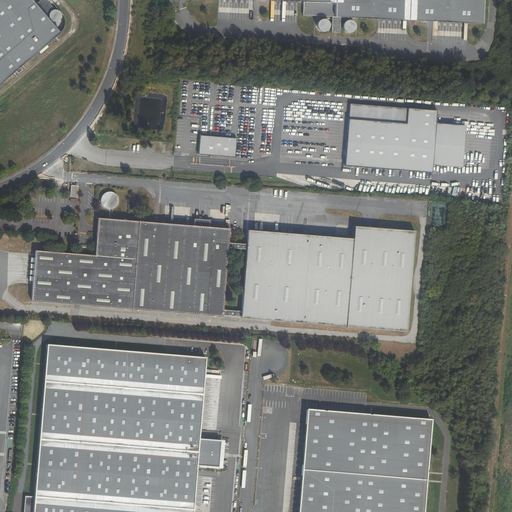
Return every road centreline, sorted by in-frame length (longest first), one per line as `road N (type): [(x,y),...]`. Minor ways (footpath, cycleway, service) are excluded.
road 1 (unknown): [(22,497),(38,326),(235,347),(235,430),(253,431)]
road 2 (unknown): [(440,511),(446,432),(430,406),(286,397),(275,511)]
road 3 (unknown): [(61,175),(424,209)]
road 4 (track): [(484,511),(511,189)]
road 5 (unclassified): [(0,186),(58,153),(93,112),(118,54),(125,0)]
road 6 (unclassified): [(246,511),(259,351)]
